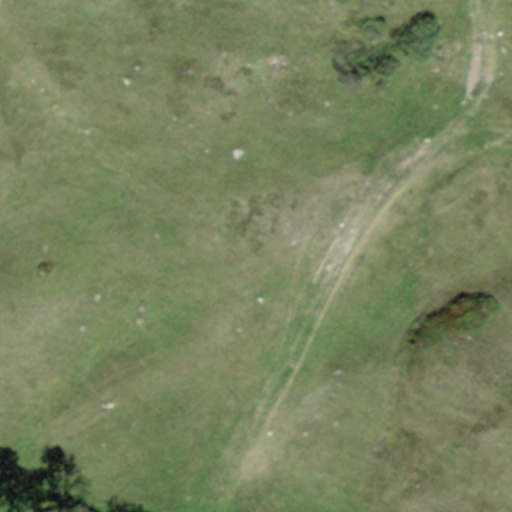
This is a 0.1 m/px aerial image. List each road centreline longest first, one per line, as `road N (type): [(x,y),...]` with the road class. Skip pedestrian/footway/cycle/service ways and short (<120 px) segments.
road 1 (track): [(0,489),(127,428),(306,312)]
road 2 (track): [(471,0),(477,57),(459,119),(399,172)]
road 3 (track): [(306,312),(356,210),(399,172)]
